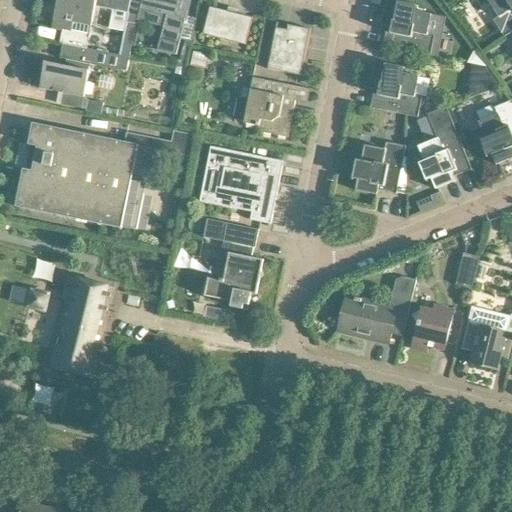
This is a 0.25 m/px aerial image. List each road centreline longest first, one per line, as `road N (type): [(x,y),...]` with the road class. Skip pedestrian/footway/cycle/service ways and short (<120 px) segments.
road 1 (residential): [(298,261),(352,3)]
road 2 (residential): [(247,507),(4,445)]
road 3 (residential): [(511,414),(283,353)]
road 4 (residential): [(298,261),(335,264),(511,193)]
road 5 (residential): [(247,507),(283,353)]
road 6 (residential): [(283,353),(164,328)]
